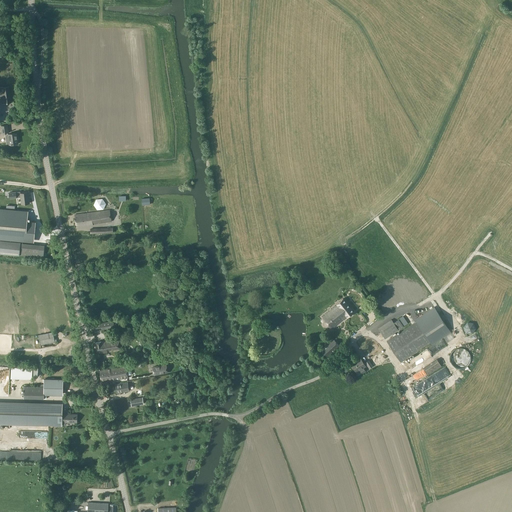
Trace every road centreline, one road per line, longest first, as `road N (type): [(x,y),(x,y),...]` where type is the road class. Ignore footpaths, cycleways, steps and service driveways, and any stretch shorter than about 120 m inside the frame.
road 1 (tertiary): [(128,511),(44,155),(31,0)]
road 2 (track): [(434,502),(403,376),(451,344),(454,323),(435,295),(475,251),(511,270)]
